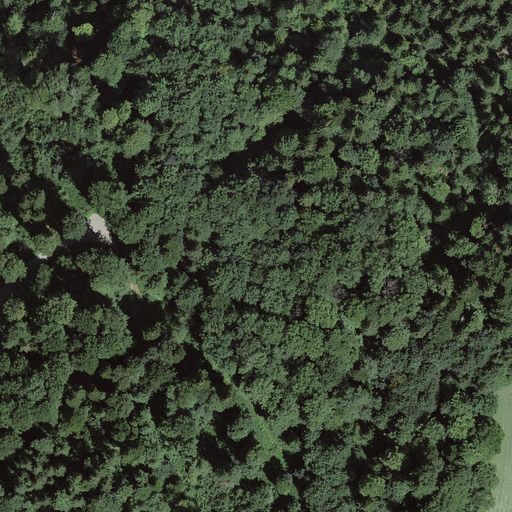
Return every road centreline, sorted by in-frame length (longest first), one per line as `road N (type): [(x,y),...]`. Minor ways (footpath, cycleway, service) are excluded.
road 1 (track): [(342,511),(324,480),(146,303),(123,246),(106,243)]
road 2 (track): [(511,44),(460,79),(437,80),(355,0)]
road 3 (track): [(106,243),(69,242),(22,273),(0,306)]
